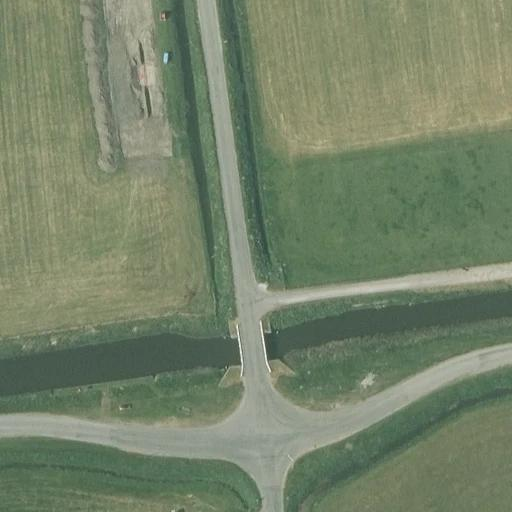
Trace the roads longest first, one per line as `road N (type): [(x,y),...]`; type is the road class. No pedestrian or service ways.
road 1 (tertiary): [(264,438),(204,0)]
road 2 (unclassified): [(0,425),(168,441),(264,438)]
road 3 (unclassified): [(264,438),(345,424),(444,372),(511,353)]
